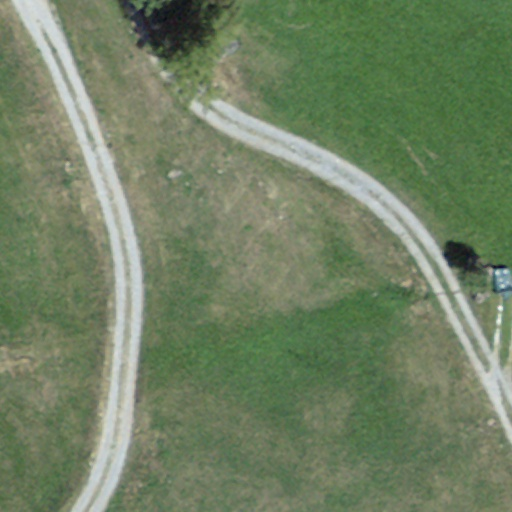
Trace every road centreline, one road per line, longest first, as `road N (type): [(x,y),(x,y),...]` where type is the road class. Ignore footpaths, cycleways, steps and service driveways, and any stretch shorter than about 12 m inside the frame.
road 1 (track): [(132,0),(186,104),(388,206),(443,287),(511,420)]
road 2 (track): [(84,511),(122,418),(127,274),(95,155),(31,0)]
